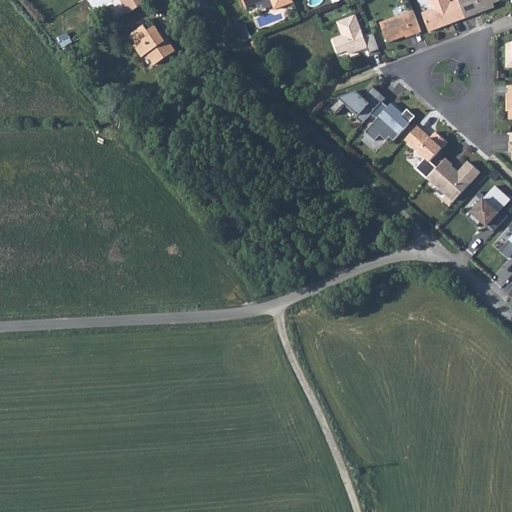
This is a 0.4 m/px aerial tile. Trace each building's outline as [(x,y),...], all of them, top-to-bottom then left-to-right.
[(128,0),(134,9),(149,0),(128,0)] [(241,0),(244,8),(264,0),(270,0),(274,10),(293,2),(292,0),(241,0)] [(429,30),(465,17),(458,0),(452,0),(450,1),(449,0),(428,0),(432,8),(422,11),(429,30)] [(458,0),(465,17),(492,6),(491,3),(498,0),(458,0)] [(421,31),(412,9),(379,21),(387,41),(401,35),(401,34),(403,33),(405,34),(405,36),(421,31)] [(368,55),(376,52),(370,35),(362,39),(354,17),(334,24),(340,37),(331,41),(338,60),(366,50),(368,55)] [(134,32),(141,42),(139,44),(146,54),(150,51),(158,62),(179,47),(173,39),(170,41),(156,22),(149,27),(146,24),(134,32)] [(256,38),(251,40),(254,49),(259,47),(256,38)] [(326,106),(333,114),(345,102),(357,114),(355,117),(361,122),(370,113),(381,100),(384,97),(371,85),(362,96),(355,90),(338,96),(334,98),(326,106)] [(381,100),(370,113),(376,118),(364,131),(374,139),(379,134),(385,139),(388,135),(392,139),(414,115),(406,108),(398,116),(396,114),(399,111),(390,102),(386,105),(381,100)] [(428,161),(446,142),(435,131),(429,137),(416,125),(404,139),(428,161)] [(435,167),(426,178),(433,184),(435,182),(446,192),(444,194),(452,201),(479,172),(467,161),(457,172),(450,166),(451,164),(444,158),(435,167)] [(428,161),(419,171),(424,175),(433,165),(428,161)] [(424,175),(426,178),(435,167),(433,165),(424,175)] [(494,186),(471,212),(486,225),(495,215),(509,200),(494,186)] [(495,215),(486,225),(492,232),(502,221),(495,215)]
